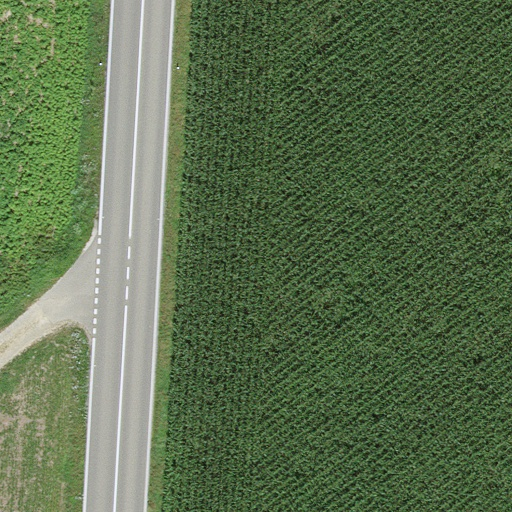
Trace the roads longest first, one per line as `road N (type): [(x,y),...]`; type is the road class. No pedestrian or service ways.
road 1 (secondary): [(116,511),(142,0)]
road 2 (track): [(0,387),(128,270)]
